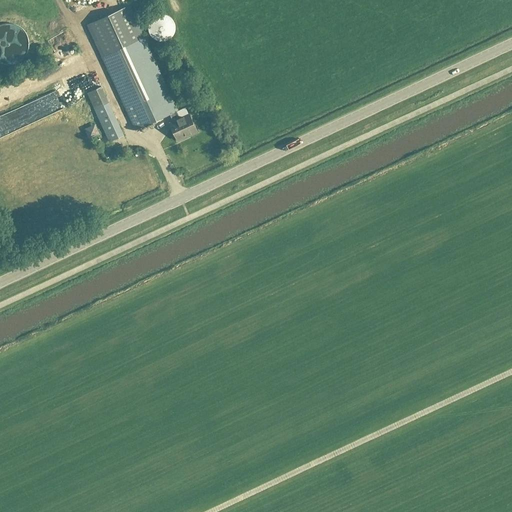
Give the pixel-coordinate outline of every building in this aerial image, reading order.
[(176,111),(143,38),(128,5),(87,25),(102,57),(135,130),(169,114),(172,122),(169,123),(177,141),(190,135),(190,136),(197,133),(189,114),(179,119),(176,111)] [(161,15),(159,15),(156,15),(154,17),(152,18),(151,19),(149,21),(148,23),(148,27),(147,30),(148,32),(149,35),(150,37),(152,39),(155,40),(158,41),(160,41),(164,41),(166,40),(168,40),(170,38),(173,37),(174,34),(175,31),(175,27),(174,24),(173,21),(171,18),(168,16),(166,15),(164,15),(161,15)] [(109,142),(123,136),(100,87),(87,93),(109,142)] [(5,105),(15,101),(12,93),(1,97),(5,105)] [(99,138),(94,127),(85,131),(89,142),(99,138)] [(9,132),(14,142),(19,140),(14,130),(9,132)]
